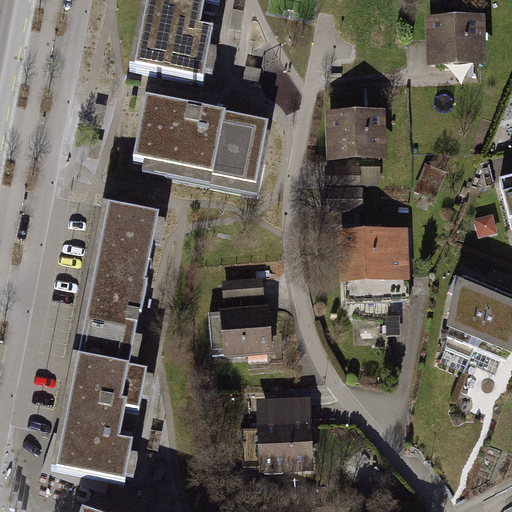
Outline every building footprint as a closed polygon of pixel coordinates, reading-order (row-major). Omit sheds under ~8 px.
[(222,0),(145,0),(131,75),(204,89),(213,39),(201,36),(207,5),(221,8),(222,0)] [(422,73),(477,74),(479,29),(423,27),(422,73)] [(270,130),(144,106),(132,173),(257,197),(270,130)] [(320,168),(379,168),(380,120),(320,120),(320,168)] [(511,185),(498,189),(511,244),(511,185)] [(158,224),(101,213),(69,364),(130,375),(158,224)] [(406,289),(404,238),(353,239),(355,291),(406,289)] [(501,306),(459,289),(450,341),(480,353),(501,306)] [(511,364),(511,310),(501,306),(480,353),(511,366),(511,364)] [(217,364),(267,360),(264,312),(213,316),(217,364)] [(130,375),(69,364),(43,483),(121,500),(130,459),(122,458),(128,426),(138,428),(146,378),(130,375)] [(260,477),(311,475),(309,423),(257,425),(260,477)] [(511,511),(511,488),(490,499),(496,511),(511,511)]
